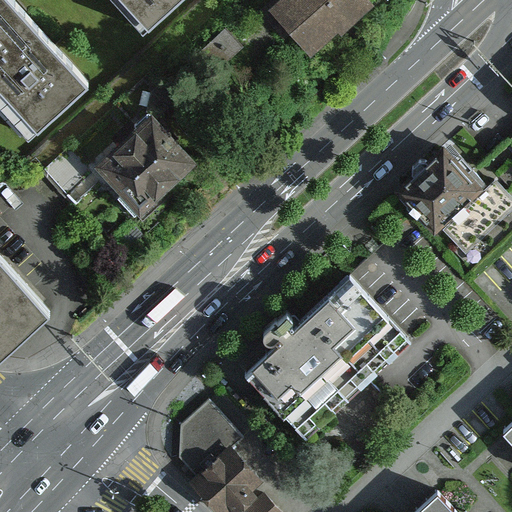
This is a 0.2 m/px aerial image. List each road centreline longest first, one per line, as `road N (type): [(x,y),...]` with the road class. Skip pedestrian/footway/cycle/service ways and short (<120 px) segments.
road 1 (primary): [(487,0),(24,432)]
road 2 (primary): [(73,461),(241,288),(511,39)]
